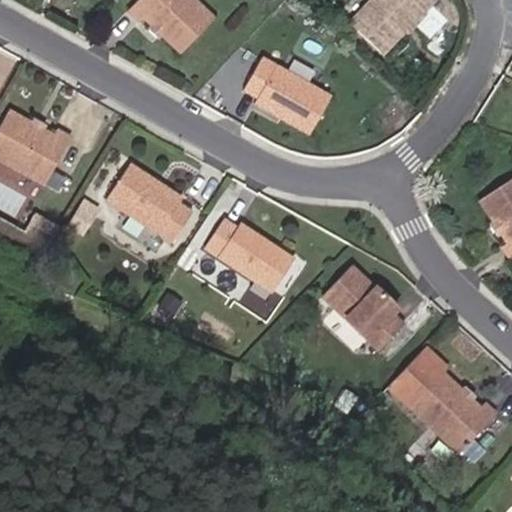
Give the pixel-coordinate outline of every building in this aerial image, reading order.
[(181,52),(211,20),(189,0),(138,0),(127,11),(137,21),(143,14),(155,26),(161,31),(181,52)] [(372,0),(351,23),(382,53),(431,0),(372,0)] [(151,31),(156,36),(161,31),(155,26),(151,31)] [(310,135),(331,98),(260,59),(242,91),(257,99),(254,104),(310,135)] [(0,125),(0,163),(43,187),(71,138),(58,132),(55,138),(42,130),(44,126),(35,122),(33,125),(8,111),(0,125)] [(193,213),(179,204),(183,199),(129,164),(106,199),(174,243),(193,213)] [(511,256),(511,179),(483,198),(497,219),(502,227),(511,241),(505,246),(511,256)] [(273,292),(295,260),(240,223),(237,227),(224,218),(205,248),(273,292)] [(495,232),(502,227),(497,219),(490,224),(495,232)] [(397,309),(381,294),(378,297),(373,292),(375,289),(351,265),(322,296),(380,351),(405,325),(393,314),(397,309)] [(446,369),(424,348),(388,386),(459,454),(462,450),(474,462),(485,451),(472,440),(496,414),(486,405),(480,410),(470,401),(461,392),(442,374),(446,369)] [(343,411),(357,397),(347,388),(334,403),(343,411)] [(470,401),(472,397),(464,390),(461,392),(470,401)]
